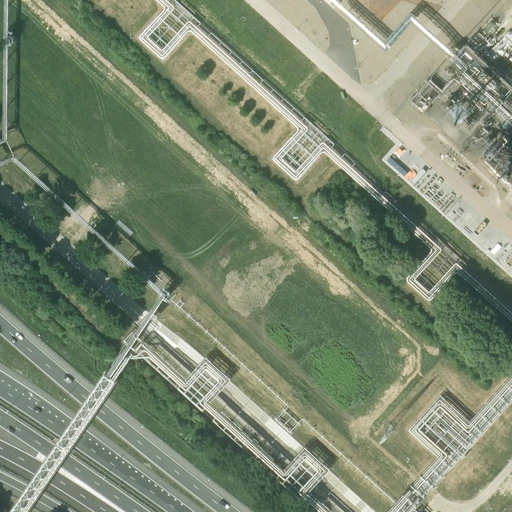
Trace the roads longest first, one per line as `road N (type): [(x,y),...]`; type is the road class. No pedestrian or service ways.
road 1 (motorway): [(227,511),(0,324)]
road 2 (motorway): [(181,511),(0,386)]
road 3 (motorway): [(0,417),(134,511)]
road 4 (motorway): [(0,449),(103,511)]
